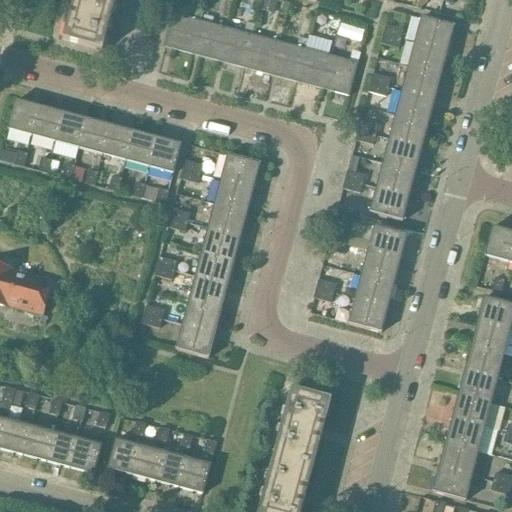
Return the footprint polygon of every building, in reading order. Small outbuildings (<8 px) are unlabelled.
[(72,0),(62,42),(101,53),(114,0),(72,0)] [(262,0),(260,12),(274,16),(277,3),(264,0),(262,0)] [(421,6),(427,1),(427,0),(417,0),(416,8),(420,9),(421,6)] [(164,49),(191,56),(200,22),(202,13),(195,12),(193,21),(173,15),(164,49)] [(414,44),(447,52),(454,28),(420,19),(414,44)] [(226,29),(200,22),(191,56),(217,63),(226,29)] [(226,29),(217,63),(243,70),(252,36),(255,26),(247,24),(245,34),(226,29)] [(386,26),(383,35),(401,40),(404,31),(386,26)] [(399,49),(401,40),(383,35),(381,44),(399,49)] [(278,43),(252,36),(243,70),(270,77),(278,43)] [(296,48),(278,43),(270,77),(296,84),(305,50),(307,41),(299,39),(296,48)] [(441,77),(447,52),(414,44),(407,68),(441,77)] [(331,57),(305,50),(296,84),(322,91),(331,57)] [(357,65),(331,57),(322,91),(348,99),(357,65)] [(401,92),(435,101),(441,77),(407,68),(401,92)] [(372,77),(370,85),(387,89),(389,81),(372,77)] [(370,85),(367,95),(385,99),(387,89),(370,85)] [(428,126),(435,101),(401,92),(394,117),(428,126)] [(32,138),(39,109),(15,103),(7,132),(32,138)] [(63,115),(39,109),(32,138),(56,145),(63,115)] [(86,122),(63,115),(56,145),(79,151),(86,122)] [(388,140),(422,149),(428,126),(394,117),(388,140)] [(110,128),(86,122),(79,151),(102,157),(110,128)] [(359,125),(358,132),(375,136),(377,130),(359,125)] [(134,134),(110,128),(102,157),(126,163),(134,134)] [(358,132),(355,143),(372,148),(375,136),(358,132)] [(157,140),(134,134),(126,163),(150,170),(157,140)] [(181,147),(157,140),(150,170),(173,176),(181,147)] [(415,174),(422,149),(388,140),(382,165),(415,174)] [(14,167),(24,169),(28,155),(18,152),(14,167)] [(227,157),(220,182),(253,191),(260,166),(227,157)] [(351,158),(348,172),(355,174),(359,160),(351,158)] [(38,173),(48,176),(51,161),(42,159),(38,173)] [(185,163),(183,172),(200,177),(203,168),(185,163)] [(60,179),(70,182),(74,168),(64,165),(60,179)] [(375,190),(409,198),(415,174),(382,165),(375,190)] [(75,169),(72,182),(82,184),(85,171),(75,169)] [(84,186),(94,188),(98,174),(88,171),(84,186)] [(183,172),(180,181),(198,186),(200,177),(183,172)] [(347,174),(344,182),(362,186),(364,178),(347,174)] [(108,192),(118,195),(121,181),(111,178),(108,192)] [(95,187),(104,190),(106,182),(97,180),(95,187)] [(247,215),(253,191),(220,182),(214,206),(247,215)] [(344,182),(342,191),(359,196),(362,186),(344,182)] [(131,198),(141,201),(145,187),(135,184),(131,198)] [(402,224),(409,198),(375,190),(369,215),(402,224)] [(165,207),(169,194),(159,191),(155,205),(165,207)] [(241,239),(247,215),(214,206),(207,230),(241,239)] [(190,216),(172,212),(170,221),(188,225),(190,216)] [(188,225),(170,221),(167,231),(185,236),(188,225)] [(367,254),(401,262),(407,237),(374,229),(367,254)] [(201,255),(234,263),(241,239),(207,230),(201,255)] [(511,235),(492,230),(484,259),(509,265),(511,252),(511,235)] [(331,235),(328,243),(346,248),(348,239),(331,235)] [(328,243),(326,253),(343,257),(346,248),(328,243)] [(394,287),(401,262),(367,254),(361,277),(394,287)] [(228,288),(234,263),(201,255),(195,279),(228,288)] [(159,260),(157,269),(175,274),(178,265),(159,260)] [(359,270),(359,261),(339,260),(339,270),(359,270)] [(0,268),(0,287),(47,300),(58,304),(63,287),(17,275),(17,274),(0,268)] [(157,269),(155,278),(173,283),(175,274),(157,269)] [(388,311),(394,287),(361,277),(354,302),(388,311)] [(222,312),(228,288),(195,279),(188,303),(222,312)] [(491,295),(500,297),(504,284),(494,282),(491,295)] [(318,283),(316,291),(333,296),(335,288),(318,283)] [(42,317),(47,300),(0,287),(0,307),(8,309),(8,308),(42,317)] [(316,291),(313,301),(331,306),(333,296),(316,291)] [(478,323),(511,332),(511,327),(511,307),(484,300),(478,323)] [(381,336),(388,311),(354,302),(348,327),(381,336)] [(215,336),(222,312),(188,303),(182,327),(215,336)] [(147,309),(145,316),(162,321),(164,313),(147,309)] [(145,316),(142,328),(159,332),(162,321),(145,316)] [(478,323),(471,348),(504,357),(507,348),(511,349),(511,334),(510,334),(511,332),(478,323)] [(209,361),(215,336),(182,327),(175,352),(209,361)] [(465,372),(498,381),(504,357),(471,348),(465,372)] [(492,405),(498,381),(465,372),(458,397),(492,405)] [(2,403),(11,405),(12,406),(16,391),(5,389),(2,403)] [(313,468),(323,431),(330,404),(291,394),(274,458),(313,468)] [(39,398),(29,395),(25,409),(35,412),(39,398)] [(452,421),(485,430),(492,405),(458,397),(452,421)] [(59,418),(63,404),(52,401),(49,415),(59,418)] [(0,448),(7,422),(11,405),(2,403),(0,409),(0,448)] [(72,422),(82,424),(86,410),(76,407),(72,422)] [(96,428),(106,431),(110,416),(100,414),(96,428)] [(479,454),(485,430),(452,421),(446,445),(479,454)] [(30,428),(7,422),(0,448),(0,451),(23,458),(30,428)] [(136,423),(132,437),(142,440),(146,426),(136,423)] [(46,464),(54,435),(30,428),(23,458),(46,464)] [(165,446),(169,432),(159,429),(155,444),(165,446)] [(77,441),(54,435),(46,464),(70,470),(77,441)] [(193,438),(183,436),(179,450),(189,453),(193,438)] [(94,477),(102,447),(77,441),(70,470),(94,477)] [(132,478),(139,448),(115,442),(107,471),(132,478)] [(213,459),(216,445),(206,442),(203,456),(213,459)] [(439,469),(473,478),(479,454),(446,445),(439,469)] [(163,454),(139,448),(132,478),(156,484),(163,454)] [(179,490),(187,461),(163,454),(156,484),(179,490)] [(301,511),(313,468),(274,458),(259,511),(301,511)] [(211,467),(187,461),(179,490),(203,497),(211,467)] [(466,503),(473,478),(439,469),(433,494),(466,503)] [(511,478),(496,474),(494,484),(511,488),(511,486),(511,478)] [(509,497),(511,488),(494,484),(492,493),(509,497)]
